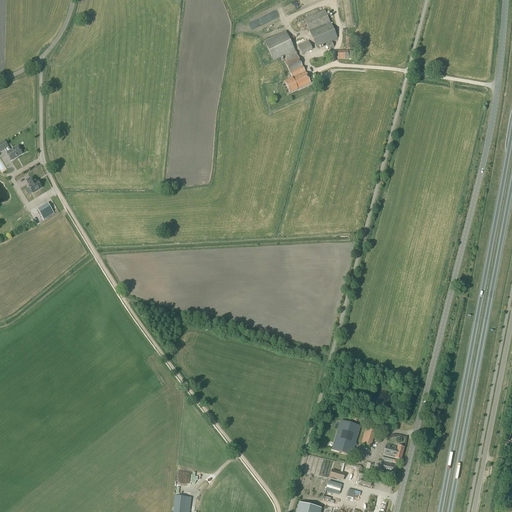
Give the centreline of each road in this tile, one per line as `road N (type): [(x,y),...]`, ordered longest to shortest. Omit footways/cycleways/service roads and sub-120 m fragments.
road 1 (tertiary): [(396,511),(497,87)]
road 2 (trunk): [(511,121),(439,511)]
road 3 (track): [(278,511),(141,327),(57,191)]
road 4 (trunk): [(449,511),(511,180)]
road 5 (unclassified): [(511,318),(473,511)]
road 6 (track): [(497,87),(341,64)]
road 7 (unclassified): [(57,191),(42,157),(40,59)]
